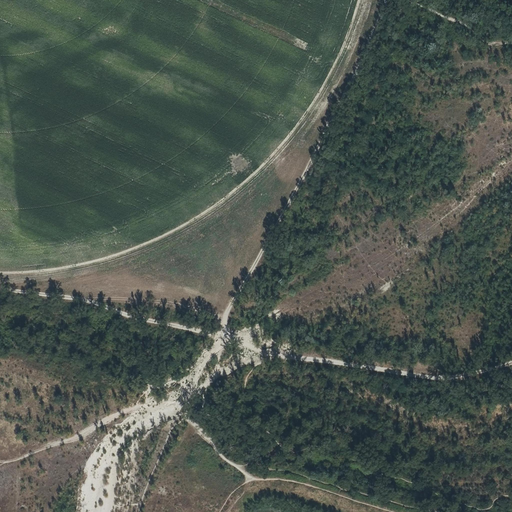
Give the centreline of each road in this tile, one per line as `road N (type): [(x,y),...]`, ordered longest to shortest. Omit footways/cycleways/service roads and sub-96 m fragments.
road 1 (track): [(387,0),(330,133),(222,336)]
road 2 (track): [(222,336),(285,356),(418,376),(464,376),(511,362)]
road 3 (track): [(0,288),(100,303),(222,336)]
road 4 (track): [(0,462),(138,408),(181,414)]
